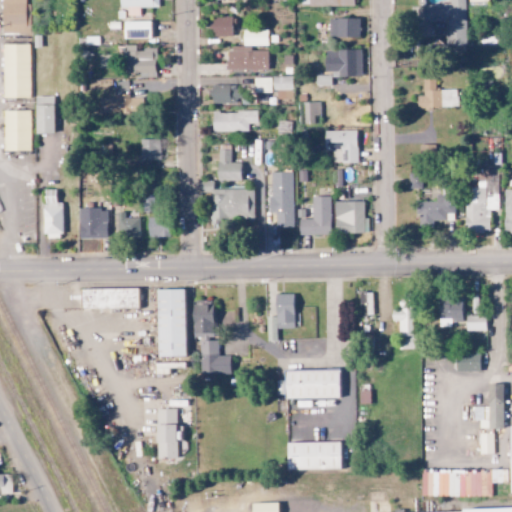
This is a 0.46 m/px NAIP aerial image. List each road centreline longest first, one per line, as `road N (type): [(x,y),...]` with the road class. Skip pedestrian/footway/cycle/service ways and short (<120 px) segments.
road 1 (residential): [(0,275),(511,262)]
road 2 (residential): [(194,271),(184,0)]
road 3 (residential): [(389,265),(381,0)]
road 4 (residential): [(54,511),(0,403)]
